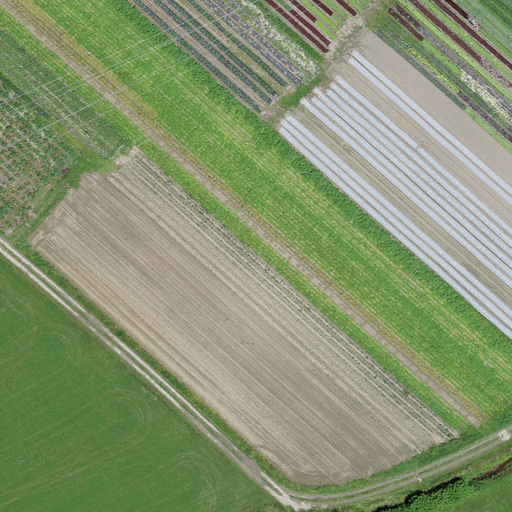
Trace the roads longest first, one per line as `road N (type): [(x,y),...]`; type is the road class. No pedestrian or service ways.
road 1 (track): [(0,245),(293,511)]
road 2 (track): [(289,502),(339,503),(387,490),(511,430)]
